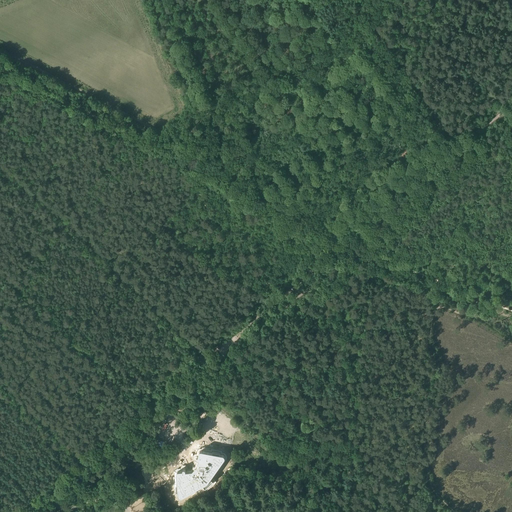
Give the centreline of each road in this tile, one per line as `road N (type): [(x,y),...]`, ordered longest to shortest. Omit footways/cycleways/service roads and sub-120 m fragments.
road 1 (unknown): [(0,44),(166,127),(193,152),(270,192),(345,245)]
road 2 (unknown): [(345,245),(341,258),(253,332),(251,347),(213,367),(96,467),(105,500)]
road 3 (track): [(243,195),(0,70)]
road 4 (track): [(156,401),(345,245)]
road 5 (unknown): [(511,67),(364,211),(345,245)]
road 6 (track): [(162,0),(243,195)]
road 7 (unknown): [(511,192),(430,255),(368,236),(345,245)]
road 8 (track): [(345,245),(511,314)]
road 9 (unclassified): [(24,511),(156,401)]
road 10 (track): [(345,245),(450,154)]
